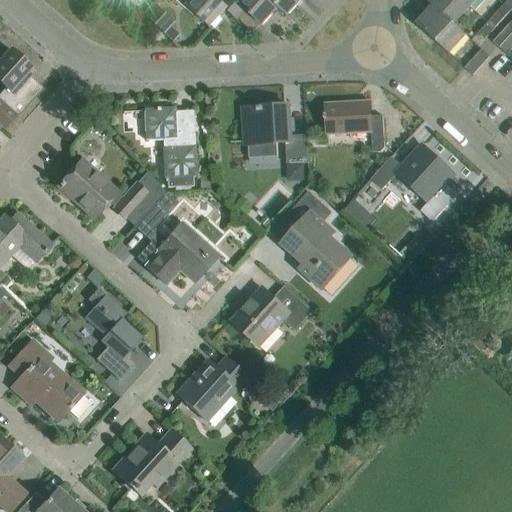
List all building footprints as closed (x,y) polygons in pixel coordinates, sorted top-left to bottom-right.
[(219,1),(218,0),(185,0),(190,3),(187,6),(210,27),(226,9),(226,8),(218,1),(219,1)] [(279,8),(269,0),(244,0),(240,4),(235,0),(219,0),(219,1),(218,1),(226,8),(226,9),(237,19),(245,10),(262,26),(279,8)] [(301,0),(269,0),(279,8),(287,16),(301,0)] [(470,7),(462,0),(424,0),(432,7),(433,5),(454,24),(455,24),(470,7)] [(174,23),(154,5),(146,15),(165,32),(174,23)] [(466,34),(455,24),(454,24),(433,5),(432,7),(416,24),(449,54),(466,34)] [(494,29),(510,11),(504,5),(487,23),(494,29)] [(478,46),(494,29),(487,23),(472,40),(478,46)] [(502,49),(511,37),(511,27),(509,25),(494,42),(502,49)] [(17,118),(43,90),(27,75),(31,70),(10,50),(0,60),(0,84),(5,89),(0,94),(0,127),(4,131),(16,117),(17,118)] [(473,76),(490,57),(482,50),(465,68),(473,76)] [(385,152),(383,116),(371,117),(370,102),(325,105),(326,115),(323,115),(324,135),(371,132),(372,152),(385,152)] [(291,136),(289,106),(243,109),(244,129),(245,145),(248,145),(249,159),(277,158),(277,144),(286,143),(287,165),(308,164),(308,156),(307,136),(291,136)] [(197,177),(195,146),(194,132),(176,133),(175,108),(144,110),(145,141),(162,141),(164,179),(167,179),(167,188),(193,187),(193,177),(197,177)] [(446,185),(454,176),(422,146),(402,167),(392,157),(371,180),(382,190),(397,174),(429,203),(421,212),(433,223),(457,196),(446,185)] [(117,193),(97,174),(82,161),(58,187),(71,200),(93,220),(108,203),(114,208),(114,209),(124,218),(138,204),(147,194),(137,185),(124,199),(117,193)] [(209,175),(199,175),(200,190),(210,189),(209,175)] [(351,258),(331,240),(335,235),(324,225),(334,214),(309,192),(288,215),(299,226),(282,246),(304,265),(300,270),(322,290),(336,275),(351,258)] [(166,193),(158,203),(168,212),(176,202),(166,193)] [(241,199),(232,209),(241,217),(250,207),(241,199)] [(148,213),(139,222),(150,232),(154,229),(168,213),(167,212),(157,203),(148,213)] [(51,246),(20,219),(14,226),(4,217),(0,221),(0,266),(19,246),(37,263),(37,261),(51,246)] [(218,257),(203,244),(181,224),(166,240),(162,237),(159,240),(165,245),(145,267),(165,285),(179,270),(194,284),(218,257)] [(96,270),(88,278),(98,286),(105,278),(96,270)] [(294,333),(313,312),(300,300),(289,312),(263,289),(232,323),(259,348),(283,322),(294,333)] [(130,352),(142,338),(122,320),(126,315),(105,295),(84,319),(103,337),(100,341),(107,348),(96,360),(119,381),(134,365),(124,356),(129,350),(130,352)] [(0,302),(0,320),(10,309),(1,301),(0,302)] [(42,311),(35,319),(44,327),(51,319),(42,311)] [(35,322),(27,331),(34,337),(42,328),(35,322)] [(83,395),(41,356),(44,353),(32,341),(9,367),(20,378),(15,383),(58,423),(69,411),(78,420),(92,405),(82,396),(83,395)] [(192,378),(177,395),(192,409),(201,417),(205,421),(228,396),(224,392),(231,384),(236,389),(246,378),(240,373),(226,359),(216,369),(212,365),(207,361),(192,378)] [(273,400),(267,406),(274,413),(280,407),(273,400)] [(166,476),(191,449),(171,431),(158,446),(146,435),(113,472),(140,496),(161,472),(166,476)] [(8,478),(25,459),(0,437),(0,505),(6,511),(10,511),(27,495),(8,478)] [(83,511),(58,489),(46,502),(35,493),(17,511),(83,511)]
